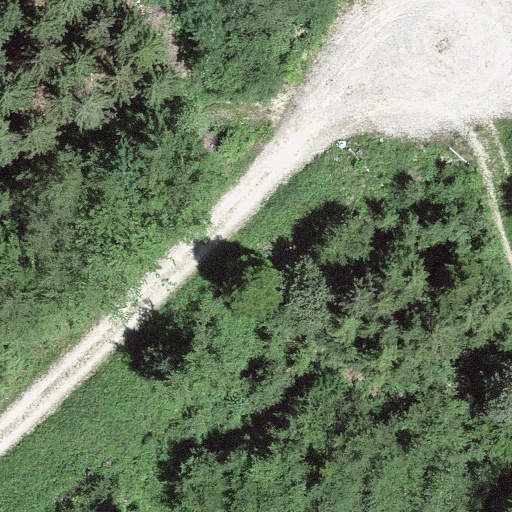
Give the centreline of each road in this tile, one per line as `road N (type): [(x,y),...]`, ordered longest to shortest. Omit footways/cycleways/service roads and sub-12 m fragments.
road 1 (track): [(442,54),(340,106),(0,434)]
road 2 (track): [(340,106),(205,115),(0,182)]
road 3 (track): [(511,236),(483,138),(442,54)]
